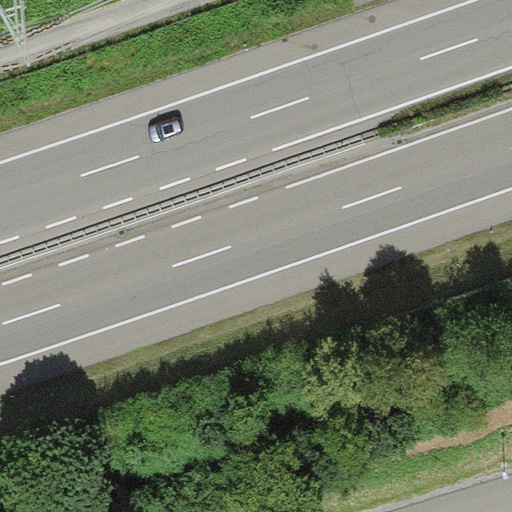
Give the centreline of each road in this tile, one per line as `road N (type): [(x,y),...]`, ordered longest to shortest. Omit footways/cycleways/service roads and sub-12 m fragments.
road 1 (motorway): [(511,24),(0,203)]
road 2 (motorway): [(0,324),(511,146)]
road 3 (track): [(0,57),(171,0)]
